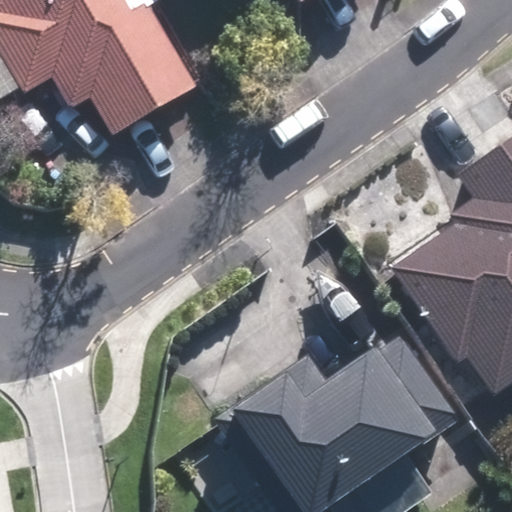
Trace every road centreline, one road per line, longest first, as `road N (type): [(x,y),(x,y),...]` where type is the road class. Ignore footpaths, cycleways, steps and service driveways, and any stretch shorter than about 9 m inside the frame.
road 1 (residential): [(40,316),(404,74),(501,0)]
road 2 (residential): [(74,511),(40,316)]
